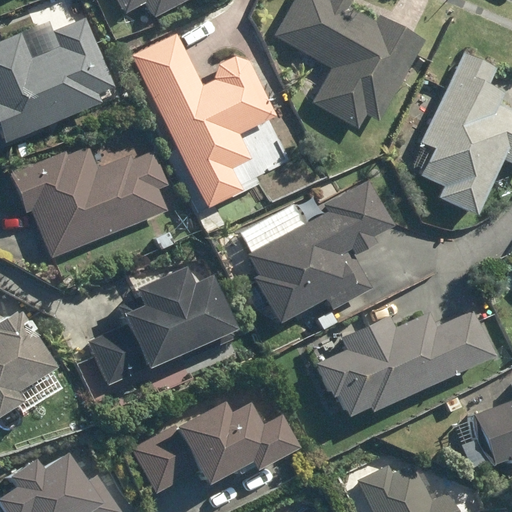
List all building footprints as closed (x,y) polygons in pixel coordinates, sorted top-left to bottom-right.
[(106,0),(118,23),(163,0),(106,0)] [(339,0),(287,0),(269,38),(322,63),(303,101),(363,132),(383,93),(385,94),(413,36),(339,0)] [(0,53),(0,138),(107,98),(79,24),(0,53)] [(170,38),(127,57),(194,211),(236,192),(213,138),(257,117),(230,62),(188,82),(170,38)] [(511,111),(503,107),(511,86),(511,75),(455,51),(402,174),(428,186),(422,199),(461,218),(490,159),(511,169),(511,111)] [(11,180),(40,255),(167,206),(138,131),(11,180)] [(370,190),(244,254),(275,314),(401,250),(370,190)] [(72,319),(100,385),(217,337),(189,271),(72,319)] [(8,309),(0,312),(0,412),(2,416),(51,391),(8,309)] [(316,369),(335,415),(478,356),(459,311),(316,369)] [(511,448),(511,386),(465,415),(472,425),(468,427),(480,460),(511,448)] [(238,395),(125,451),(152,505),(265,449),(238,395)] [(0,476),(0,511),(106,511),(67,440),(0,476)] [(365,511),(423,511),(404,469),(356,491),(365,511)]
